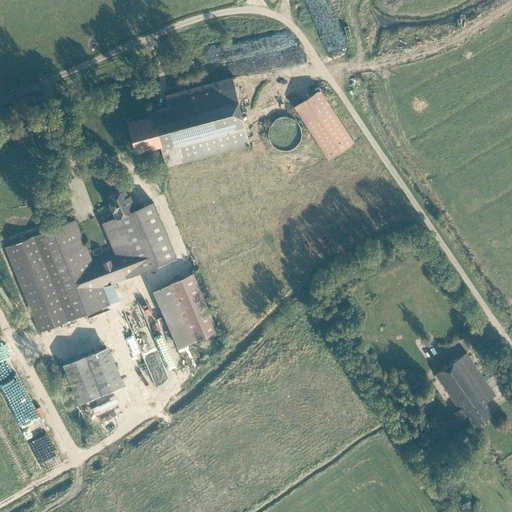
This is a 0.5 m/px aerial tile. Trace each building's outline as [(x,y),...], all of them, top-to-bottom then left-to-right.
[(249,141),(233,79),(172,95),(176,108),(155,114),(162,145),(167,161),(249,141)] [(352,136),(321,89),(296,106),(328,152),(352,136)] [(155,114),(132,119),(139,150),(162,145),(155,114)] [(136,207),(126,186),(109,194),(118,215),(136,207)] [(178,250),(155,199),(136,207),(118,215),(106,221),(119,250),(129,272),(178,250)] [(93,261),(75,220),(5,250),(40,330),(108,301),(101,284),(129,272),(119,250),(93,261)] [(192,277),(156,293),(180,348),(216,332),(192,277)] [(121,387),(107,350),(69,364),(83,401),(121,387)] [(496,395),(468,356),(439,378),(459,405),(447,414),(455,424),(469,415),(486,403),(496,395)] [(429,408),(436,398),(428,393),(422,403),(429,408)] [(477,427),(495,415),(486,403),(469,415),(477,427)]
